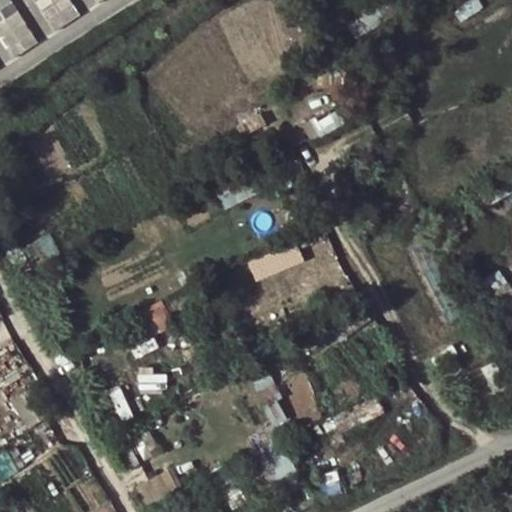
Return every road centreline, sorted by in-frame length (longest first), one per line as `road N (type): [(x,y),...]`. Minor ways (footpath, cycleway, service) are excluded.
road 1 (track): [(505,438),(443,417),(335,213),(337,180),(379,123),(511,62)]
road 2 (track): [(0,300),(125,511)]
road 3 (unclassified): [(361,511),(511,435)]
